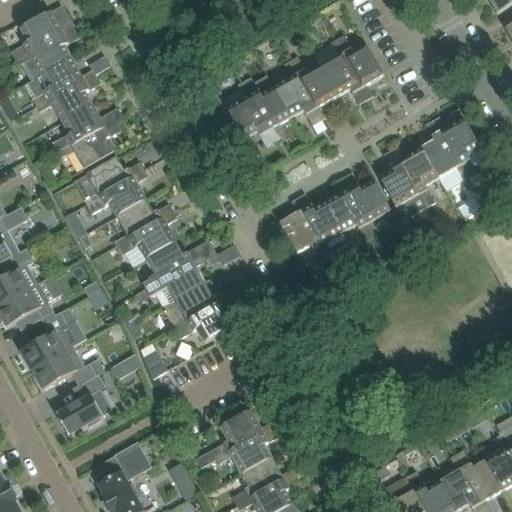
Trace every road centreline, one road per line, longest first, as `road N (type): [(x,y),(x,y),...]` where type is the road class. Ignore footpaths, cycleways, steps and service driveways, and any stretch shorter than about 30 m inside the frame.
road 1 (residential): [(355,511),(325,456),(317,345),(124,0)]
road 2 (residential): [(79,511),(0,372)]
road 3 (residential): [(511,110),(447,0)]
